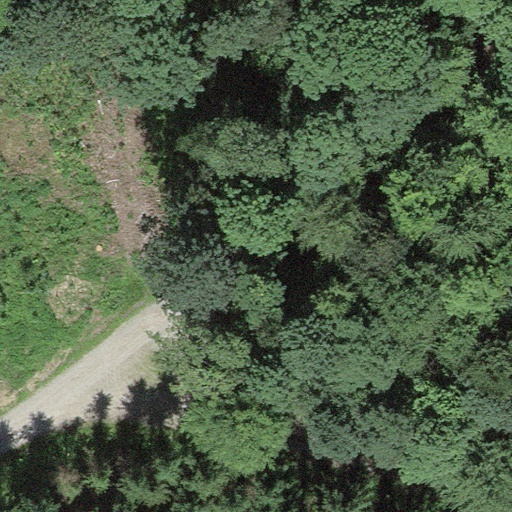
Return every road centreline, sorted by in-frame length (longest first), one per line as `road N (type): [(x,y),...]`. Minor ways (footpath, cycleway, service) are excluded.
road 1 (track): [(511,43),(0,441)]
road 2 (track): [(28,421),(144,417),(503,511)]
